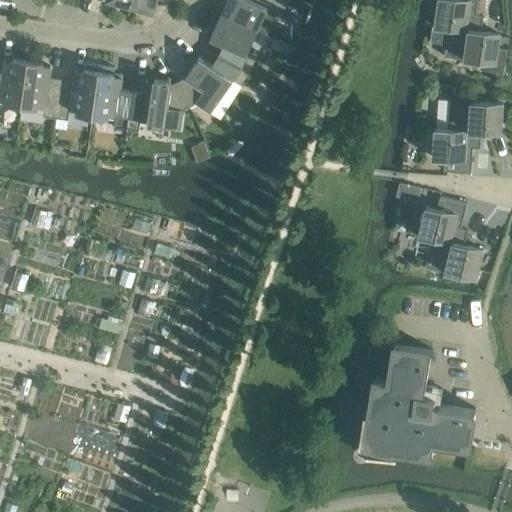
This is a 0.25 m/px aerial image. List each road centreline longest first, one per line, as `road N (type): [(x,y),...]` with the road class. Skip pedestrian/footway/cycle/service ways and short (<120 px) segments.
road 1 (residential): [(511,434),(503,432),(474,341),(396,330)]
road 2 (residential): [(151,38),(0,23)]
road 3 (residential): [(151,38),(14,0)]
